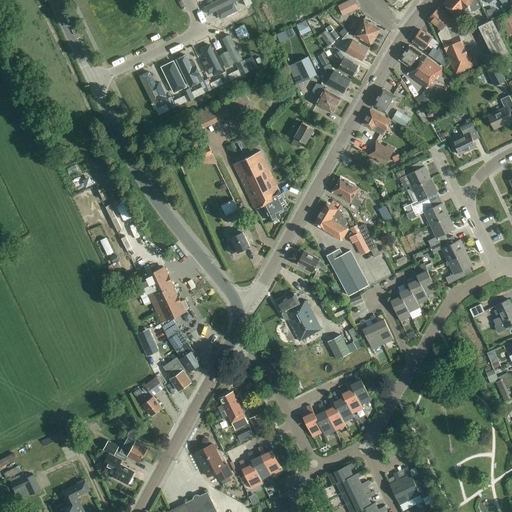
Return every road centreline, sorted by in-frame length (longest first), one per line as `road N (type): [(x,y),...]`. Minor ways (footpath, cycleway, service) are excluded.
road 1 (tertiary): [(237,306),(262,284),(399,39),(429,0)]
road 2 (tertiary): [(237,306),(152,196),(93,82)]
road 3 (tertiary): [(138,511),(231,340)]
road 4 (residential): [(93,82),(200,29),(186,0)]
road 5 (unclassified): [(415,360),(456,294),(499,271)]
road 6 (residential): [(415,360),(377,289),(413,269)]
